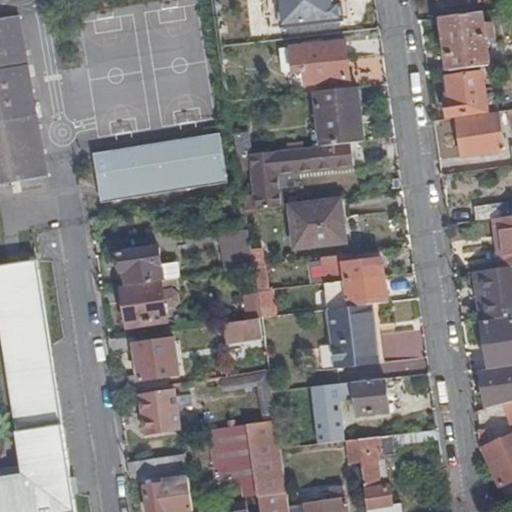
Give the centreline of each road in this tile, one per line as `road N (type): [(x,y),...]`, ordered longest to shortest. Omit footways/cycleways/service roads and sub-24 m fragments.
road 1 (residential): [(400,0),(476,511)]
road 2 (residential): [(71,232),(115,511)]
